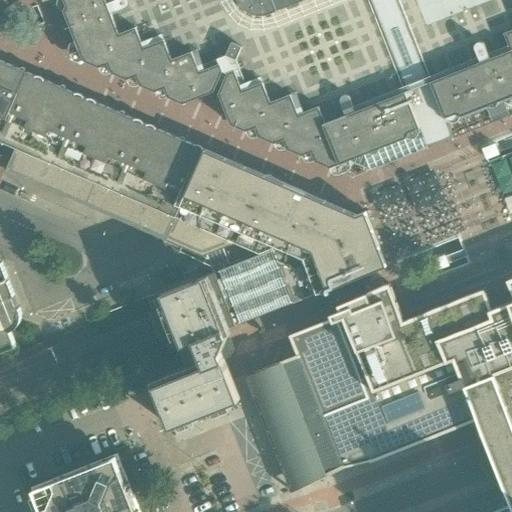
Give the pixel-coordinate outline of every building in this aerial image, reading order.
[(511,0),(64,0),(67,5),(64,10),(76,40),(84,60),(99,66),(108,63),(112,72),(127,79),(136,75),(140,84),(155,91),(164,87),(168,96),(183,103),(214,91),(215,89),(219,91),(219,93),(231,124),(246,130),(255,126),(259,136),(274,143),(283,138),(287,148),(302,154),(311,150),(315,160),(330,166),(350,159),(381,146),(395,141),(406,136),(409,131),(419,127),(445,116),(455,112),(461,115),(447,120),(448,123),(453,137),(508,116),(503,101),(502,99),(511,94),(511,0)] [(0,140),(6,143),(7,144),(15,147),(11,157),(6,169),(6,170),(65,195),(128,222),(142,229),(203,255),(256,234),(260,233),(284,243),(219,269),(241,323),(293,302),(332,287),(341,283),(361,275),(386,265),(377,240),(375,237),(365,211),(361,213),(357,215),(332,204),(326,201),(28,72),(0,59),(0,140)] [(10,330),(19,324),(20,322),(21,321),(20,309),(1,259),(0,256),(0,351),(14,346),(8,331),(10,330)] [(232,346),(225,329),(204,275),(148,297),(170,351),(194,341),(202,360),(205,359),(207,363),(153,384),(170,427),(239,399),(224,359),(223,357),(228,355),(232,346)] [(511,511),(511,277),(508,279),(511,288),(511,309),(507,311),(502,313),(498,309),(492,309),(484,289),(411,318),(401,314),(390,284),(340,303),(344,313),(290,334),(298,354),(245,375),(291,492),(343,466),(345,471),(370,459),(371,460),(472,421),(476,434),(479,438),(481,444),(481,452),(485,463),(490,476),(496,482),(497,486),(505,505),(496,509),(487,511),(511,511)] [(137,511),(139,510),(136,508),(127,485),(128,483),(126,482),(121,469),(114,472),(105,468),(102,461),(90,466),(87,465),(86,467),(63,476),(60,475),(59,478),(33,488),(42,511),(137,511)]
